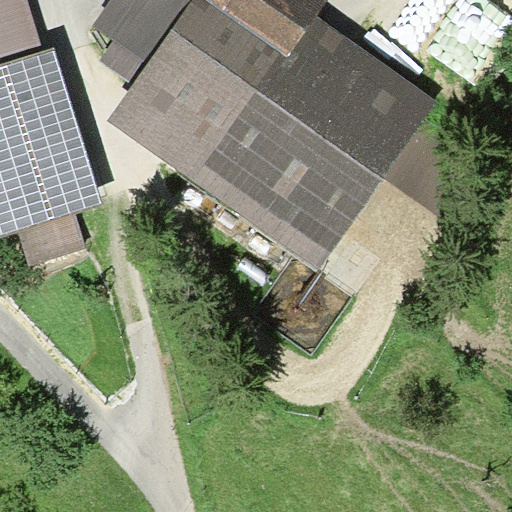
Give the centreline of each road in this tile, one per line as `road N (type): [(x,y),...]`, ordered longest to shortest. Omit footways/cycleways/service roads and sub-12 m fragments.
road 1 (track): [(153,472),(121,254),(84,92),(50,0)]
road 2 (track): [(0,333),(90,425),(153,472),(168,511)]
